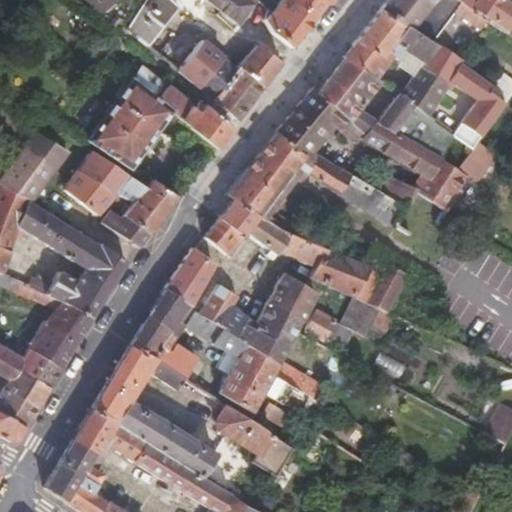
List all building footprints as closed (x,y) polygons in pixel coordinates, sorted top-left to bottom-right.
[(86,0),(95,8),(102,0),(86,0)] [(168,5),(162,0),(138,0),(120,27),(141,44),(168,5)] [(235,25),(253,2),(250,0),(203,0),(202,1),(235,25)] [(290,49),(327,0),(281,0),(264,22),(269,32),(290,49)] [(458,0),(385,0),(378,9),(427,43),(450,10),(477,28),(484,18),(469,7),(458,0)] [(484,18),(506,33),(511,24),(511,5),(503,0),(473,0),(469,7),(484,18)] [(378,9),(363,28),(391,50),(397,43),(403,48),(396,58),(410,67),(416,58),(419,60),(430,45),(427,43),(378,9)] [(363,28),(341,55),(371,77),(391,50),(363,28)] [(208,99),(233,70),(200,42),(174,71),(208,99)] [(443,84),(457,62),(459,59),(433,42),(430,45),(419,60),(416,65),(443,84)] [(260,87),(278,64),(254,44),(236,66),(260,87)] [(341,55),(314,90),(363,131),(371,119),(355,108),(377,81),(375,80),(371,77),(341,55)] [(471,148),(475,142),(503,103),(484,91),(489,84),(457,62),(443,84),(441,86),(448,90),(453,83),(475,98),(451,132),(471,148)] [(424,112),(441,86),(443,84),(416,65),(397,92),(424,112)] [(234,120),(260,87),(236,66),(233,70),(208,99),(234,120)] [(132,84),(150,99),(161,87),(142,72),(132,84)] [(125,168),(167,113),(150,99),(132,84),(84,142),(125,168)] [(167,113),(211,150),(228,128),(200,105),(193,113),(161,87),(150,99),(167,113)] [(342,134),(358,137),(363,131),(314,90),(310,87),(273,132),(301,155),(307,148),(328,122),(342,134)] [(195,105),(198,102),(186,92),(183,95),(195,105)] [(375,121),(433,157),(451,132),(424,112),(397,92),(375,121)] [(412,187),(444,208),(462,174),(455,170),(433,157),(375,121),(371,119),(363,131),(358,137),(419,173),(412,187)] [(0,186),(26,203),(63,152),(34,132),(0,175),(0,186)] [(424,245),(444,208),(412,187),(402,206),(381,193),(307,148),(301,155),(273,132),(224,195),(232,199),(258,213),(267,203),(274,208),(282,198),(275,192),(289,175),(298,182),(305,173),(337,195),(424,245)] [(465,176),(486,149),(475,142),(471,148),(455,170),(462,174),(465,176)] [(135,199),(142,190),(89,152),(75,171),(110,197),(112,195),(119,187),(135,199)] [(94,216),(110,197),(75,171),(61,191),(94,216)] [(402,206),(412,187),(390,176),(381,193),(402,206)] [(135,248),(173,198),(151,180),(142,190),(135,199),(133,201),(119,219),(109,211),(99,224),(135,248)] [(109,293),(124,262),(97,244),(95,247),(26,203),(0,186),(0,271),(18,228),(83,269),(79,275),(75,282),(59,272),(50,282),(36,274),(28,287),(33,290),(89,318),(109,293)] [(133,201),(135,199),(119,187),(112,195),(133,201)] [(244,232),(258,213),(232,199),(217,218),(241,236),(244,232)] [(276,211),(271,221),(284,228),(290,231),(294,220),(276,211)] [(271,221),(258,213),(244,232),(274,256),(278,251),(313,268),(324,246),(290,231),(284,228),(271,221)] [(217,218),(202,238),(224,254),(226,252),(233,245),(241,236),(217,218)] [(378,310),(384,312),(404,278),(414,283),(421,272),(373,242),(361,262),(324,246),(313,268),(308,278),(354,299),(378,310)] [(233,245),(226,252),(230,256),(237,247),(233,245)] [(164,288),(191,306),(212,265),(190,249),(164,288)] [(0,273),(0,285),(6,288),(11,279),(0,273)] [(278,359),(313,292),(281,274),(252,329),(242,324),(234,339),(274,366),(278,359)] [(28,299),(33,290),(28,287),(11,279),(6,288),(28,299)] [(217,286),(198,315),(220,330),(234,339),(242,324),(245,320),(230,309),(237,298),(217,286)] [(150,308),(177,324),(191,306),(164,288),(150,308)] [(79,335),(89,318),(33,290),(28,299),(51,311),(47,317),(44,321),(42,319),(26,346),(60,365),(79,335)] [(348,311),(371,322),(378,310),(354,299),(348,311)] [(127,346),(183,376),(195,358),(167,337),(177,324),(150,308),(127,346)] [(313,310),(304,326),(341,346),(350,329),(341,324),(313,310)] [(384,330),(391,316),(384,312),(378,310),(371,322),(370,323),(384,330)] [(364,336),(370,323),(371,322),(348,311),(341,324),(350,329),(364,336)] [(193,312),(183,327),(213,343),(220,330),(198,315),(193,312)] [(220,330),(213,343),(239,356),(217,392),(249,413),(261,391),(270,374),(274,366),(234,339),(220,330)] [(335,351),(310,337),(304,348),(329,362),(335,351)] [(46,387),(60,365),(26,346),(19,359),(14,367),(46,387)] [(144,442),(199,477),(212,456),(129,402),(145,374),(173,392),(183,376),(127,346),(90,408),(112,422),(144,442)] [(35,405),(46,387),(14,367),(19,359),(0,348),(0,376),(6,380),(3,385),(35,405)] [(270,374),(275,376),(283,381),(291,368),(278,359),(274,366),(270,374)] [(283,381),(290,386),(310,397),(317,384),(291,368),(283,381)] [(261,391),(266,394),(275,376),(270,374),(261,391)] [(275,376),(266,394),(280,403),(290,386),(283,381),(275,376)] [(0,412),(22,425),(35,405),(3,385),(0,389),(0,412)] [(219,401),(209,394),(206,400),(215,407),(219,401)] [(259,410),(288,428),(292,419),(265,402),(259,410)] [(501,442),(511,419),(511,411),(496,403),(480,431),(501,442)] [(266,474),(285,446),(251,423),(224,405),(214,421),(215,429),(226,436),(250,451),(244,459),(266,474)] [(90,408),(70,441),(92,456),(100,443),(112,422),(90,408)] [(285,431),(288,428),(259,410),(257,413),(285,431)] [(22,425),(0,412),(0,438),(5,441),(15,436),(22,425)] [(100,443),(131,462),(144,442),(112,422),(100,443)] [(70,441),(58,461),(93,485),(99,475),(85,467),(92,456),(70,441)] [(212,511),(214,511),(226,494),(199,477),(144,442),(131,462),(212,511)] [(42,488),(76,511),(97,511),(104,503),(89,493),(93,485),(58,461),(42,488)] [(464,511),(475,492),(461,484),(446,511),(464,511)] [(237,511),(242,504),(226,494),(214,511),(237,511)] [(97,511),(116,511),(104,503),(97,511)]
